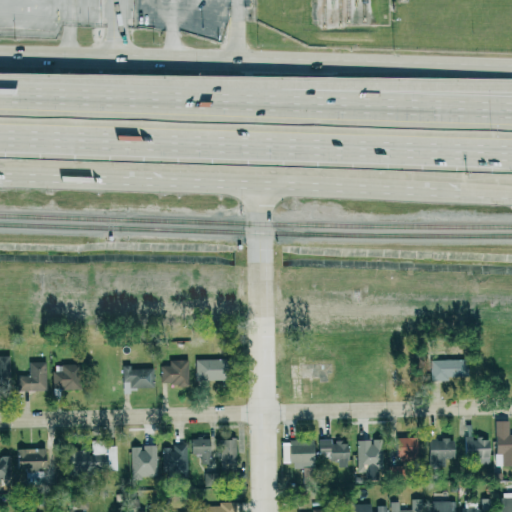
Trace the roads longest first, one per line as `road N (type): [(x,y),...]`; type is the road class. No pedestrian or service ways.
road 1 (primary): [(511,64),(0,50)]
road 2 (residential): [(511,406),(0,419)]
road 3 (primary): [(0,176),(461,192)]
road 4 (motorway): [(511,118),(117,99)]
road 5 (motorway): [(511,90),(117,99)]
road 6 (motorway): [(0,141),(381,153)]
road 7 (residential): [(264,511),(259,184)]
road 8 (motorway): [(381,153),(511,155)]
